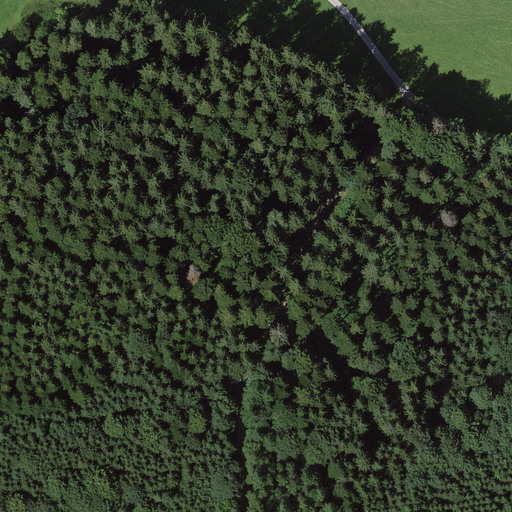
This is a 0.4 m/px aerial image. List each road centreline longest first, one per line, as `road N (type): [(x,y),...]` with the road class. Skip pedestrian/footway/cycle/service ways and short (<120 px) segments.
road 1 (track): [(411,99),(325,211),(270,328),(238,446),(240,511)]
road 2 (track): [(511,150),(446,124),(411,99),(372,41),(330,0)]
